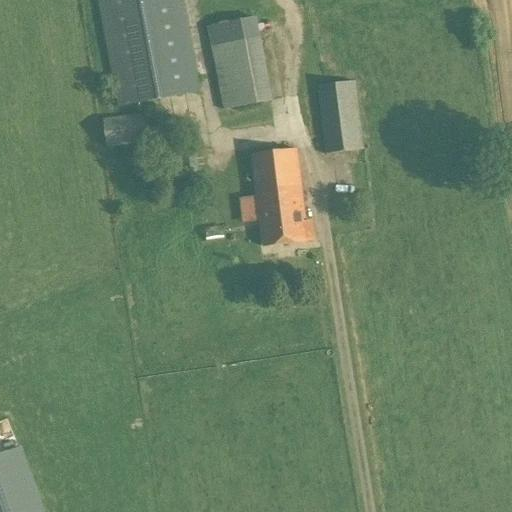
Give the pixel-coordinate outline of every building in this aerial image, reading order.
[(96,0),(118,109),(201,93),(183,0),(96,0)] [(207,28),(222,111),(272,102),(256,19),(207,28)] [(363,149),(356,82),(317,86),(325,154),(363,149)] [(106,149),(151,143),(148,114),(102,119),(106,149)] [(200,191),(194,146),(169,149),(175,194),(200,191)] [(311,223),(305,224),(296,152),(252,157),(263,247),(313,241),(311,223)] [(0,511),(42,511),(19,446),(0,452),(0,511)]
